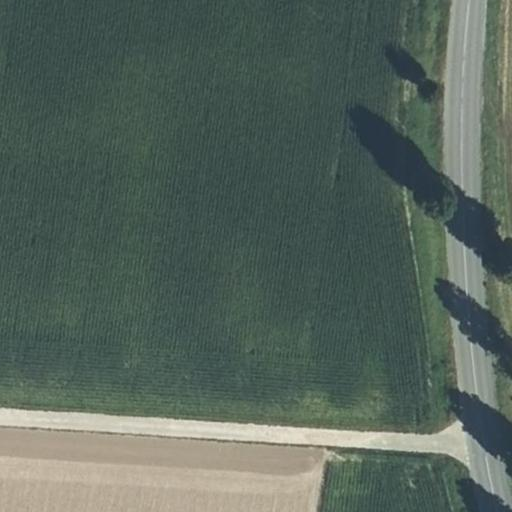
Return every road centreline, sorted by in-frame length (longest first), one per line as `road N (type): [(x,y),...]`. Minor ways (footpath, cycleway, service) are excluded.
road 1 (secondary): [(468,0),(460,123),(466,284),(498,511)]
road 2 (track): [(0,418),(487,449)]
road 3 (track): [(465,44),(511,163)]
